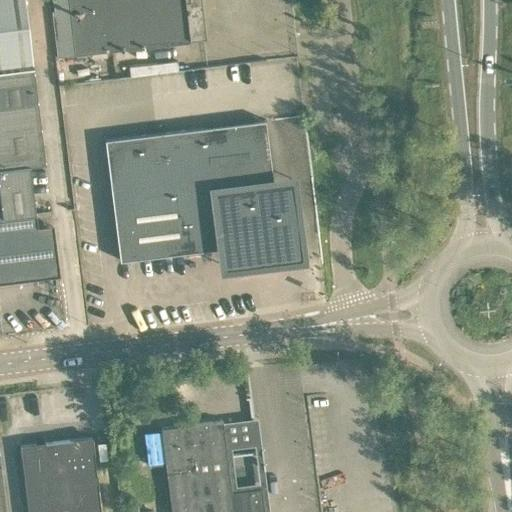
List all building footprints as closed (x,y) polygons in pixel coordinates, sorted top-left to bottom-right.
[(44,165),(32,68),(23,0),(0,0),(0,282),(42,278),(42,270),(49,261),(56,260),(52,227),(37,229),(29,167),(44,165)] [(200,0),(51,0),(53,11),(50,11),(56,58),(206,40),(200,0)] [(105,141),(120,261),(239,246),(261,263),(302,258),(297,217),(275,200),(265,121),(105,141)] [(161,429),(163,449),(171,511),(263,511),(261,489),(231,493),(222,421),(161,429)] [(93,458),(91,438),(19,447),(27,511),(99,511),(96,484),(97,484),(96,474),(95,474),(93,458)]
